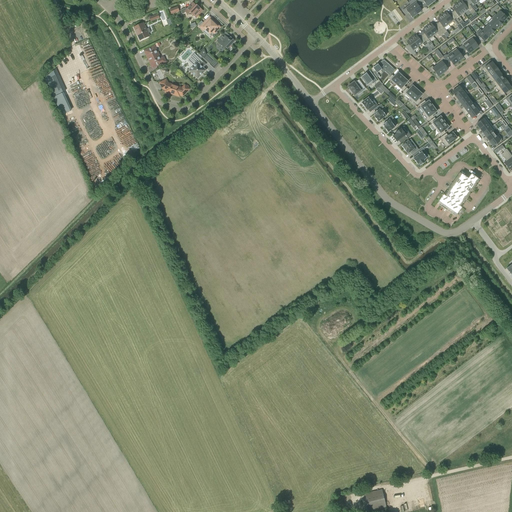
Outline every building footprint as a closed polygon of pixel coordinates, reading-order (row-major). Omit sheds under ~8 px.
[(417,14),(421,11),(418,6),(421,4),(417,0),(413,0),(414,1),(410,5),(417,14)] [(477,0),(469,0),(467,2),(474,11),(477,9),(474,5),(478,1),(477,0)] [(462,1),(460,2),(457,4),(464,14),(468,10),(472,15),(475,13),(474,11),(467,2),(464,4),(462,1)] [(196,6),(193,3),(187,9),(186,8),(181,10),(182,15),(184,13),(185,12),(188,15),(190,12),(195,17),(202,10),(197,5),(196,6)] [(457,4),(453,7),(454,7),(452,8),(454,11),(452,13),(459,23),(462,20),(459,17),(464,14),(457,4)] [(408,13),(412,18),(417,14),(410,5),(402,11),(406,15),(408,13)] [(503,22),(507,18),(504,16),(505,15),(502,13),(500,11),(496,15),(495,14),(503,22)] [(441,16),(449,25),(453,22),(457,26),(460,24),(459,23),(452,13),(449,15),(447,12),(445,14),(445,13),(441,16)] [(503,22),(495,14),(491,18),(499,26),(503,22)] [(437,20),(439,22),(436,25),(444,34),(446,37),(449,35),(444,28),(449,25),(441,16),(438,18),(439,18),(437,20)] [(496,30),(499,26),(499,27),(499,26),(491,18),(487,22),(496,30)] [(215,25),(212,22),(214,21),(212,19),(208,23),(206,21),(200,27),(202,30),(204,27),(206,29),(205,29),(208,32),(209,31),(211,33),(212,32),(213,33),(219,26),(216,23),(215,25)] [(496,30),(487,22),(489,24),(485,28),(492,34),(496,30)] [(140,41),(149,36),(143,23),(134,28),(140,41)] [(444,34),(436,25),(434,27),(431,24),(430,25),(429,25),(426,27),(433,37),(438,33),(440,37),(444,34)] [(424,34),(421,36),(428,46),(429,47),(432,45),(429,40),(433,37),(426,27),(423,29),(423,30),(422,31),(424,34)] [(492,35),(492,34),(485,28),(482,31),(480,30),(488,38),(491,34),(492,35)] [(476,34),(484,42),(488,38),(480,30),(476,34)] [(230,38),(226,33),(224,34),(217,41),(218,42),(216,44),(217,48),(220,48),(221,46),(224,48),(227,45),(229,47),(235,41),(231,37),(230,38)] [(416,35),(415,36),(414,36),(411,38),(418,47),(422,44),(425,48),(428,46),(428,45),(421,36),(418,38),(416,35)] [(474,35),(466,41),(473,50),(476,48),(478,47),(475,43),(478,41),(474,35)] [(418,47),(411,38),(408,41),(407,42),(409,45),(405,48),(413,56),(415,53),(414,51),(418,48),(418,47)] [(466,50),(468,54),(470,52),(470,53),(473,50),(466,41),(461,44),(462,45),(459,47),(463,52),(466,50)] [(161,59),(154,46),(145,51),(153,68),(165,62),(163,58),(161,59)] [(460,54),(463,52),(459,47),(456,49),(456,48),(451,52),(458,62),(461,60),(461,59),(463,58),(460,54)] [(190,58),(196,63),(189,71),(198,79),(206,70),(201,66),(204,63),(200,59),(202,57),(205,60),(208,57),(206,55),(204,49),(199,54),(197,56),(194,54),(190,58)] [(455,64),(458,62),(451,52),(452,54),(448,58),(447,57),(444,59),(443,57),(448,64),(450,61),(453,65),(455,64)] [(445,66),(448,64),(443,57),(439,59),(440,60),(436,63),(443,73),(446,71),(448,69),(445,66)] [(382,63),(381,62),(373,68),(375,72),(373,73),(377,78),(379,76),(377,74),(384,68),(389,72),(393,68),(384,61),(382,63)] [(487,63),(481,67),(483,69),(486,74),(495,67),(495,66),(495,67),(492,62),(488,65),(487,63)] [(440,75),(443,73),(436,63),(435,64),(437,66),(433,68),(432,66),(429,68),(433,72),(434,72),(438,77),(440,75)] [(486,74),(489,78),(499,71),(495,67),(486,74)] [(53,97),(66,91),(55,69),(44,78),(53,97)] [(498,71),(499,71),(489,78),(493,82),(502,75),(498,71)] [(372,74),(369,76),(366,73),(361,77),(367,86),(371,83),(373,85),(377,81),(372,74)] [(398,73),(394,77),(392,75),(389,78),(396,85),(403,77),(401,75),(401,76),(398,73)] [(469,75),(466,78),(472,84),(475,82),(469,75)] [(505,79),(505,80),(502,75),(493,82),(496,87),(505,80),(505,79)] [(403,91),(406,88),(404,86),(408,82),(404,79),(405,79),(403,77),(396,85),(403,91)] [(182,88),(168,83),(166,80),(160,83),(163,89),(166,90),(165,92),(179,97),(180,95),(183,96),(189,89),(185,85),(182,88)] [(499,91),(508,84),(505,80),(496,87),(499,91)] [(357,87),(354,82),(352,84),(351,83),(349,85),(350,85),(348,87),(350,90),(349,90),(351,93),(352,93),(354,95),(361,90),(362,92),(365,90),(361,84),(357,87)] [(502,95),(511,89),(508,84),(509,84),(508,84),(499,91),(502,95)] [(465,90),(461,85),(452,92),(455,97),(465,90)] [(410,99),(417,90),(416,88),(415,89),(412,86),(409,90),(407,88),(403,93),(410,99)] [(418,99),(422,95),(419,92),(417,90),(410,99),(417,105),(420,101),(418,99)] [(465,90),(455,97),(458,101),(468,94),(465,90)] [(468,94),(458,101),(462,105),(470,99),(467,95),(468,94)] [(374,110),(378,106),(376,104),(373,106),(371,103),(372,103),(368,98),(361,103),(365,108),(367,110),(368,110),(370,109),(372,111),(374,110)] [(474,103),(473,103),(470,99),(462,105),(465,110),(474,103)] [(431,104),(429,101),(426,103),(424,101),(419,105),(424,112),(433,106),(431,104)] [(474,103),(465,110),(468,114),(477,107),(474,103)] [(378,106),(374,110),(375,112),(373,114),(375,116),(374,117),(378,122),(386,116),(382,111),(381,112),(380,110),(383,107),(381,104),(378,106)] [(427,118),(426,119),(428,121),(434,117),(432,115),(434,113),(436,112),(434,108),(433,106),(424,112),(423,113),(427,118)] [(472,119),(481,112),(477,107),(468,114),(472,119)] [(393,119),(391,115),(384,121),(385,123),(383,125),(385,127),(384,128),(385,129),(388,133),(395,127),(390,121),(393,119)] [(434,118),(430,121),(435,129),(445,122),(443,120),(440,117),(436,120),(434,118)] [(485,117),(476,124),(479,129),(489,122),(485,117)] [(444,131),(448,127),(446,124),(445,122),(435,129),(441,136),(445,133),(444,131)] [(489,122),(479,129),(483,133),(492,126),(489,122)] [(486,137),(495,131),(492,126),(483,133),(486,137)] [(405,141),(411,136),(409,133),(406,135),(401,128),(395,132),(396,134),(392,136),(397,142),(399,141),(402,138),(405,141)] [(495,131),(486,137),(489,142),(498,135),(496,136),(493,132),(495,131)] [(455,135),(454,135),(453,133),(448,136),(446,134),(441,138),(447,146),(457,139),(456,138),(457,137),(455,135)] [(493,146),(502,139),(498,135),(489,142),(493,146)] [(408,141),(401,146),(405,151),(408,154),(411,151),(413,154),(415,152),(418,150),(416,147),(414,149),(408,141)] [(443,150),(440,145),(435,147),(438,153),(443,150)] [(418,150),(415,152),(418,155),(414,158),(413,159),(417,165),(419,164),(420,166),(425,162),(423,160),(426,158),(423,154),(426,152),(422,147),(418,150)] [(506,149),(503,151),(511,163),(511,156),(511,157),(506,149)] [(504,153),(501,155),(506,161),(504,163),(509,170),(511,167),(511,163),(503,151),(503,152),(504,153)] [(468,179),(473,182),(476,178),(477,178),(471,174),(468,179)] [(464,184),(468,179),(463,175),(459,180),(464,184)] [(473,182),(468,179),(464,184),(470,187),(473,182)] [(467,192),(470,187),(464,184),(461,188),(467,192)] [(450,186),(448,189),(452,191),(450,193),(455,197),(458,192),(454,189),(452,188),(450,186)] [(458,192),(464,196),(467,192),(461,188),(458,192)] [(455,197),(461,201),(464,196),(458,192),(455,197)] [(452,201),(455,197),(450,193),(449,195),(445,193),(444,195),(448,198),(452,201)] [(444,204),(448,198),(444,195),(443,195),(439,200),(442,202),(439,205),(442,207),(443,205),(444,204)] [(455,197),(452,201),(457,204),(458,205),(461,201),(455,197)] [(452,201),(448,206),(453,210),(457,204),(452,201)] [(453,210),(452,211),(450,213),(453,215),(455,212),(458,213),(462,208),(459,206),(458,205),(457,204),(453,210)] [(370,511),(386,507),(382,489),(366,493),(370,511)]
